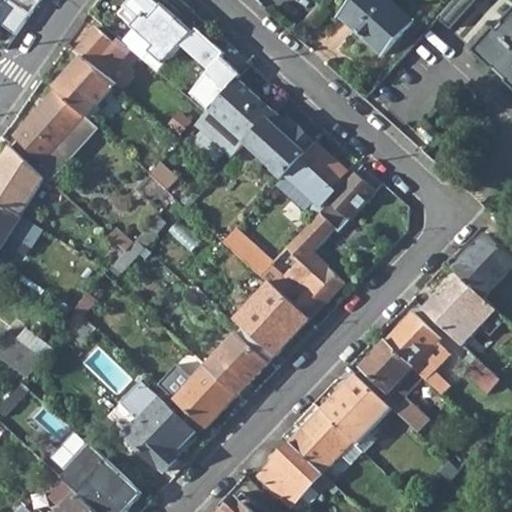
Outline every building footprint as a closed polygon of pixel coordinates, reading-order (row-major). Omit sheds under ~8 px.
[(11,0),(29,13),(38,0),(11,0)] [(149,52),(163,64),(193,32),(156,0),(122,0),(113,11),(153,46),(149,52)] [(314,0),(286,0),(280,8),(299,23),(316,1),(314,0)] [(350,0),(335,17),(380,57),(412,20),(389,0),(350,0)] [(511,9),(475,49),(511,83),(511,9)] [(96,27),(74,52),(81,58),(105,78),(126,53),(113,42),(96,27)] [(183,67),(198,81),(225,53),(197,28),(193,32),(163,64),(157,72),(167,80),(179,67),(181,69),(183,67)] [(113,42),(126,53),(130,49),(117,38),(113,42)] [(105,78),(81,58),(53,87),(55,88),(85,115),(113,85),(105,78)] [(180,91),(206,112),(209,108),(224,91),(225,90),(211,77),(198,91),(188,83),(180,91)] [(195,123),(232,157),(246,142),(274,112),(236,78),(225,90),(224,91),(209,108),(206,112),(195,123)] [(85,115),(55,88),(14,135),(15,137),(8,143),(10,145),(36,169),(56,147),(69,159),(97,127),(85,115)] [(274,173),(280,180),(282,177),(314,142),(298,126),(294,131),(274,112),(246,142),(277,169),(274,173)] [(166,138),(175,145),(180,141),(171,133),(166,138)] [(314,142),(282,177),(286,181),(282,185),(307,208),(314,204),(345,170),(314,142)] [(0,160),(0,201),(19,213),(44,175),(36,169),(10,145),(0,160)] [(69,159),(56,147),(36,169),(44,175),(49,180),(69,159)] [(177,177),(160,162),(149,174),(166,189),(177,177)] [(286,278),(270,264),(260,275),(268,282),(309,319),(344,282),(312,253),(334,229),(337,232),(375,189),(355,171),(354,172),(332,196),(316,213),(285,248),(301,263),(292,272),(309,288),(302,294),(286,278)] [(0,247),(20,214),(19,213),(0,201),(0,247)] [(113,239),(125,250),(132,241),(119,229),(111,238),(113,239)] [(223,242),(260,275),(270,264),(271,262),(234,229),(223,242)] [(461,276),(485,297),(511,268),(511,255),(510,254),(488,234),(454,269),(461,276)] [(125,250),(113,239),(107,245),(119,257),(125,250)] [(292,272),(286,278),(302,294),(309,288),(292,272)] [(485,297),(461,276),(442,296),(439,292),(424,307),(464,345),(498,310),(485,297)] [(237,332),(268,361),(309,319),(268,282),(235,318),(242,325),(236,332),(237,332)] [(74,309),(81,315),(96,300),(88,293),(74,309)] [(419,372),(424,376),(459,409),(467,401),(450,386),(451,385),(435,370),(451,354),(438,341),(441,338),(414,312),(385,340),(419,372)] [(0,331),(0,358),(25,378),(43,359),(2,328),(0,331)] [(205,366),(237,395),(268,361),(237,332),(205,366)] [(397,402),(424,376),(419,372),(385,340),(360,366),(397,402)] [(465,371),(488,393),(501,379),(478,358),(465,371)] [(174,399),(206,429),(237,395),(205,366),(174,399)] [(319,410),(355,444),(392,407),(355,373),(319,410)] [(397,408),(423,430),(436,416),(410,394),(397,408)] [(124,435),(163,472),(179,456),(175,452),(194,431),(159,398),(124,435)] [(288,441),(322,472),(338,455),(355,472),(368,457),(355,444),(319,410),(288,441)] [(259,476),(290,505),(316,477),(331,491),(336,487),(322,472),(288,441),(273,457),(275,459),(259,476)] [(62,480),(96,511),(124,511),(143,493),(89,444),(58,477),(62,480)] [(440,472),(446,479),(457,467),(450,461),(440,472)] [(446,479),(450,483),(461,471),(457,467),(446,479)] [(60,509),(56,511),(96,511),(62,480),(47,497),(60,509)] [(220,511),(252,511),(235,496),(220,511)]
